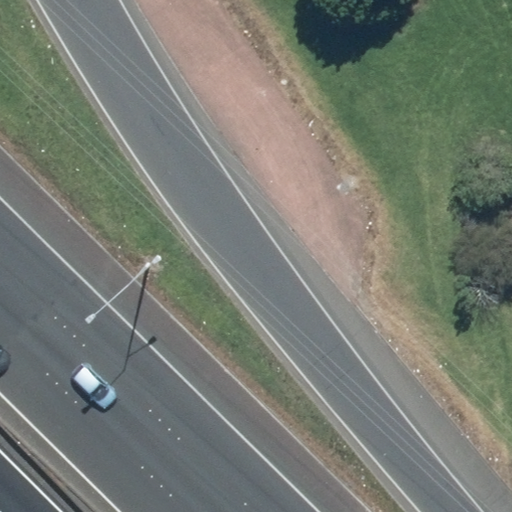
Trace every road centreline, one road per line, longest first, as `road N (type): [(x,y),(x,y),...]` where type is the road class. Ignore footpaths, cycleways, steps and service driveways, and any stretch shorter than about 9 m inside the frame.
road 1 (motorway): [(83,0),(215,209),(462,511)]
road 2 (motorway): [(0,295),(226,511)]
